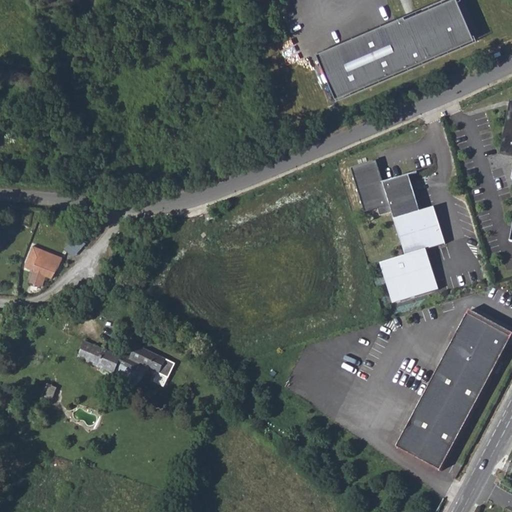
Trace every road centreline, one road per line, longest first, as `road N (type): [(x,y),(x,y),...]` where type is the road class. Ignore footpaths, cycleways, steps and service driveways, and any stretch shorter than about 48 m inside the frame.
road 1 (tertiary): [(511,63),(266,175),(186,204),(128,208)]
road 2 (residential): [(0,300),(52,293),(128,208)]
road 3 (tertiary): [(128,208),(0,196)]
